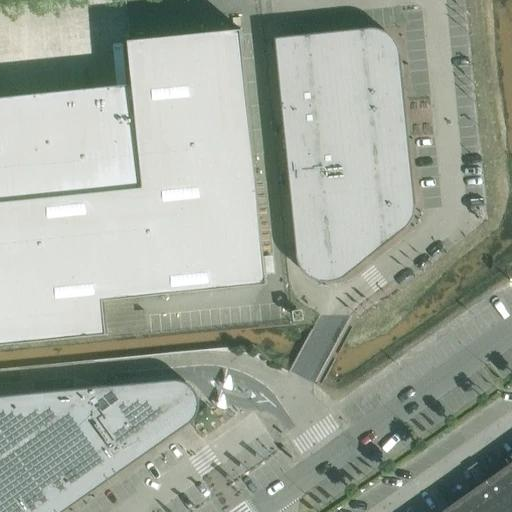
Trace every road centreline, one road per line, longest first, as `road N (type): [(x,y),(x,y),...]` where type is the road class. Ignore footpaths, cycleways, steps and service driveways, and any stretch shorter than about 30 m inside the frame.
road 1 (residential): [(332,456),(292,395),(245,363),(189,359),(0,376)]
road 2 (unclassified): [(511,330),(332,456)]
